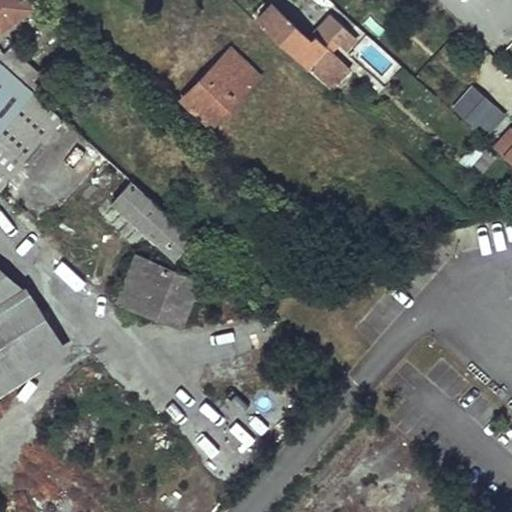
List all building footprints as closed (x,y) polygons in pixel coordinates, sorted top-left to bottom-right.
[(0,0),(0,29),(31,5),(27,0),(0,0)] [(342,43),(326,28),(314,41),(274,3),(260,18),(306,60),(307,59),(337,86),(353,69),(334,51),(342,43)] [(352,32),(333,14),(322,25),(326,28),(342,43),(352,32)] [(41,74),(13,48),(3,58),(44,96),(66,71),(54,60),(41,74)] [(233,48),(184,99),(212,126),(261,76),(233,48)] [(34,90),(3,63),(0,66),(0,187),(2,189),(62,122),(31,93),(34,90)] [(489,135),(507,113),(472,84),(454,107),(489,135)] [(511,133),(499,148),(511,160),(511,133)] [(490,149),(481,140),(463,157),(472,166),(490,149)] [(195,238),(133,183),(116,202),(176,258),(195,238)] [(200,280),(142,256),(124,299),(182,323),(200,280)] [(0,320),(0,371),(23,358),(0,320)]
